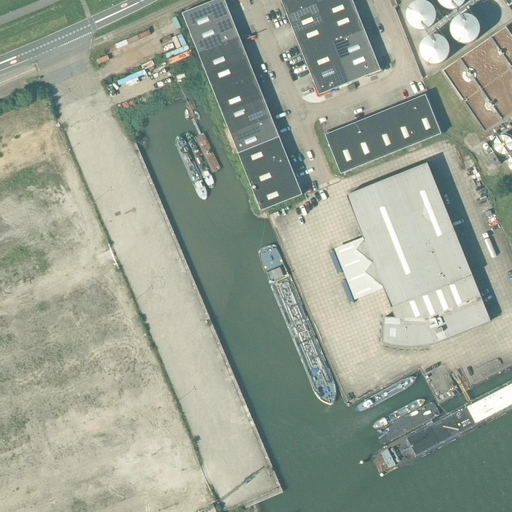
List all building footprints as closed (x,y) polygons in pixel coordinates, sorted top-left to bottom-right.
[(191,35),(232,18),(229,10),(231,9),(226,0),(213,0),(211,1),(211,3),(183,14),(191,35)] [(318,3),(316,0),(281,0),(283,4),(281,4),(286,16),(318,3)] [(354,0),(325,0),(318,3),(326,23),(357,10),(354,2),(355,1),(354,0)] [(439,0),(441,2),(443,5),(446,8),(449,9),(453,10),(457,10),(460,8),(463,6),(466,3),(467,0),(439,0)] [(408,16),(409,20),(410,23),(412,26),(415,29),(418,31),(422,31),(426,31),(429,30),(433,27),(435,25),(437,21),(437,17),(437,14),(436,10),(433,7),(431,5),(427,3),(423,2),(420,3),(416,4),(413,6),(411,9),(409,12),(408,16)] [(326,23),(318,3),(286,16),(290,27),(292,27),(295,35),(326,23)] [(357,10),(326,23),(334,43),(366,30),(362,18),(360,19),(357,10)] [(453,29),(453,33),(455,37),(457,40),(460,42),(463,44),(467,45),(471,44),(474,43),(477,41),(480,38),(481,34),(482,31),(482,27),(480,23),(478,20),(475,18),(472,16),(468,16),(464,16),(461,17),(458,19),(455,22),(454,26),(453,29)] [(199,55),(216,48),(242,38),(237,26),(236,27),(232,18),(191,35),(199,55)] [(302,56),(334,43),(326,23),(295,35),(299,44),(297,44),(302,56)] [(342,63),(373,50),(369,42),(371,41),(366,30),(334,43),(342,63)] [(422,50),(423,54),(424,58),(426,61),(429,63),(432,65),(436,65),(440,65),(443,64),(447,62),(449,59),(451,55),(451,52),(451,48),(450,44),(448,41),(445,39),(441,37),(437,37),(434,37),(430,38),(427,40),(425,43),(423,47),(422,50)] [(207,75),(214,72),(248,58),(245,50),(246,49),(242,38),(216,48),(199,55),(207,75)] [(311,75),(342,63),(334,43),(302,56),(306,67),(308,67),(311,75)] [(342,63),(350,83),(369,76),(369,77),(383,72),(378,58),(376,59),(373,50),(342,63)] [(248,58),(214,72),(207,75),(215,94),(258,77),(253,66),(251,66),(248,58)] [(350,83),(342,63),(311,75),(314,83),(313,84),(318,98),(332,92),(332,91),(350,83)] [(258,77),(215,94),(223,114),(264,98),(261,89),(262,89),(258,77)] [(405,102),(422,143),(442,135),(426,95),(418,99),(417,97),(405,102)] [(264,98),(223,114),(231,134),(274,117),(269,106),(267,106),(264,98)] [(386,111),(402,151),(422,143),(405,102),(394,106),(395,108),(386,111)] [(402,151),(386,111),(378,115),(377,113),(366,118),(382,159),(402,151)] [(274,117),(231,134),(239,154),(280,138),(277,129),(278,129),(274,117)] [(346,127),(362,167),(382,159),(366,118),(354,122),(355,124),(346,127)] [(362,167),(346,127),(338,131),(337,129),(324,134),(329,149),(331,148),(341,175),(362,167)] [(280,138),(239,154),(247,174),(289,157),(285,145),(283,146),(280,138)] [(255,194),(296,177),(292,169),(294,168),(289,157),(247,174),(255,194)] [(491,322),(428,164),(347,196),(364,241),(356,251),(373,264),(365,273),(382,287),(395,318),(384,318),(384,343),(397,346),(410,347),(424,346),(437,343),(491,322)] [(296,177),(255,194),(262,212),(303,195),(296,177)] [(511,384),(389,446),(382,454),(387,466),(402,462),(511,405),(511,384)] [(167,437),(128,453),(125,454),(126,455),(118,459),(117,458),(113,459),(135,511),(136,511),(150,511),(169,504),(172,496),(164,479),(182,471),(174,453),(174,451),(173,451),(172,451),(169,443),(170,443),(167,437)]
